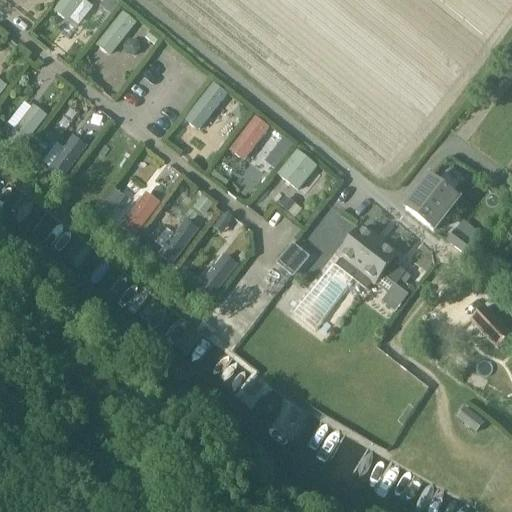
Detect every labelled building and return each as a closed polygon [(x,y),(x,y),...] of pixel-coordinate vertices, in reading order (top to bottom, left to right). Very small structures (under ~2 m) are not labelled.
[(68,26),(87,0),(61,0),(52,14),(68,26)] [(110,61),(136,26),(121,15),(95,51),(110,61)] [(200,133),(227,96),(213,86),(185,122),(200,133)] [(20,152),(46,120),(31,108),(5,141),(20,152)] [(271,131),(255,120),(241,138),(229,155),(246,166),(271,131)] [(62,179),(85,148),(72,139),(50,170),(62,179)] [(299,152),(277,177),(297,195),(319,170),(299,152)] [(436,231),(458,202),(429,179),(407,208),(436,231)] [(120,231),(134,241),(159,205),(145,196),(120,231)] [(155,261),(169,271),(199,231),(186,221),(155,261)] [(392,261),(398,254),(362,225),(339,254),(342,256),(335,264),(332,262),(293,314),(316,332),(356,280),(366,288),(372,280),(375,282),(382,274),(395,284),(405,271),(392,261)] [(457,230),(447,242),(461,253),(471,241),(457,230)] [(278,264),(293,277),(309,259),(293,246),(278,264)] [(240,264),(224,252),(195,292),(211,303),(240,264)] [(465,408),(457,419),(476,434),(484,423),(465,408)]
